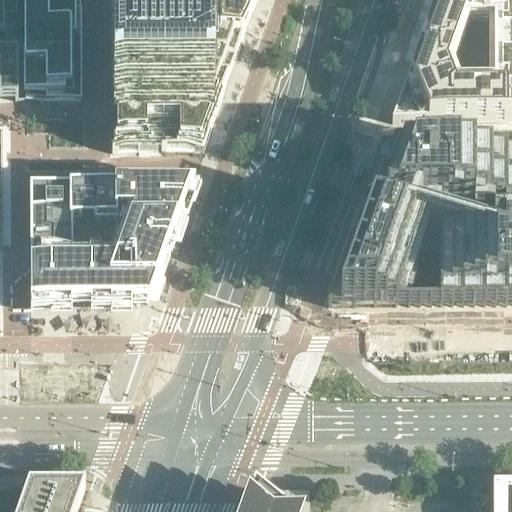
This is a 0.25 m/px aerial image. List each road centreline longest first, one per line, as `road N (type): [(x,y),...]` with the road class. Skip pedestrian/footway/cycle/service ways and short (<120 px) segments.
road 1 (tertiary): [(324,0),(167,431)]
road 2 (tertiary): [(221,431),(375,0)]
road 3 (tertiary): [(221,431),(511,430)]
road 4 (tertiary): [(0,432),(167,431)]
